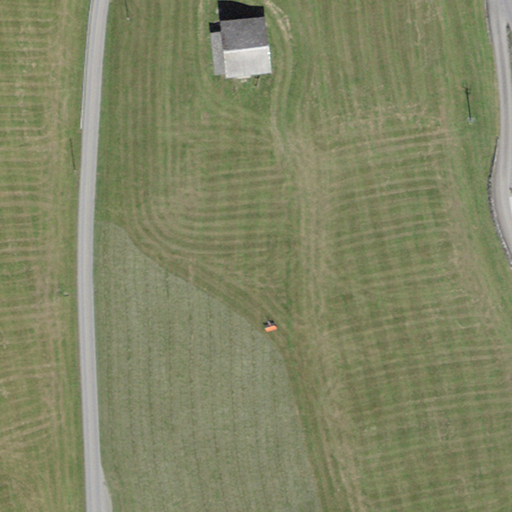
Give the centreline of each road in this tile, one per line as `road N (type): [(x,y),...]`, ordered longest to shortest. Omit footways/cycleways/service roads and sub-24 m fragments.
road 1 (residential): [(102,0),(85,229),(94,511)]
road 2 (residential): [(511,218),(501,192),(508,133),(498,0)]
